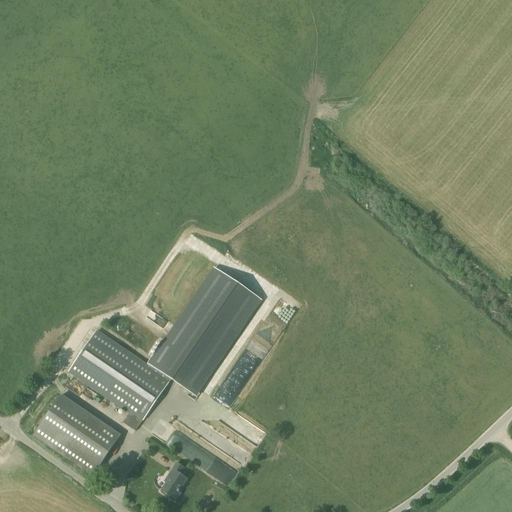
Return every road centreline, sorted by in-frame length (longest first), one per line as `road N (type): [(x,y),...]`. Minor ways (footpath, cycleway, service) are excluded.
road 1 (track): [(9,429),(92,321),(132,310),(189,231),(225,239),(295,189),(312,108)]
road 2 (unclassified): [(127,511),(0,422)]
road 3 (unclassified): [(398,511),(511,413)]
